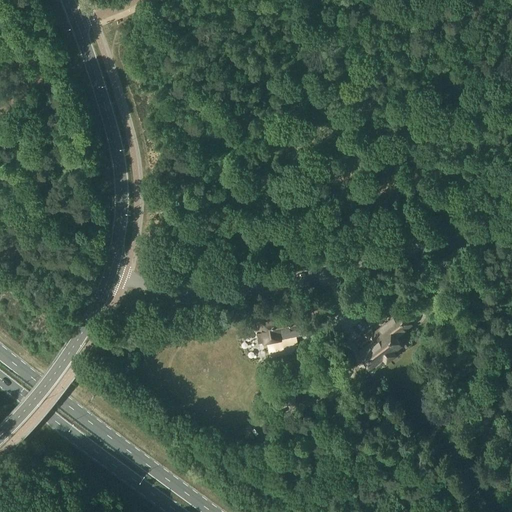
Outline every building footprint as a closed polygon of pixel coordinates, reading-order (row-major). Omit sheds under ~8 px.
[(426,303),(420,296),(410,303),(416,310),(417,308),(420,311),(426,306),(424,303),(426,303)] [(367,344),(359,351),(371,365),(382,356),(386,360),(396,352),(394,349),(401,343),(395,336),(411,323),(401,311),(374,333),(372,331),(367,335),(369,337),(364,340),(367,344)] [(278,318),(262,321),(258,322),(260,329),(264,328),(266,341),(302,334),(300,326),(301,326),(299,314),(290,316),(290,314),(278,316),(278,318)] [(291,439),(270,402),(261,407),(282,444),(291,439)] [(326,424),(317,427),(321,436),(330,433),(326,424)]
